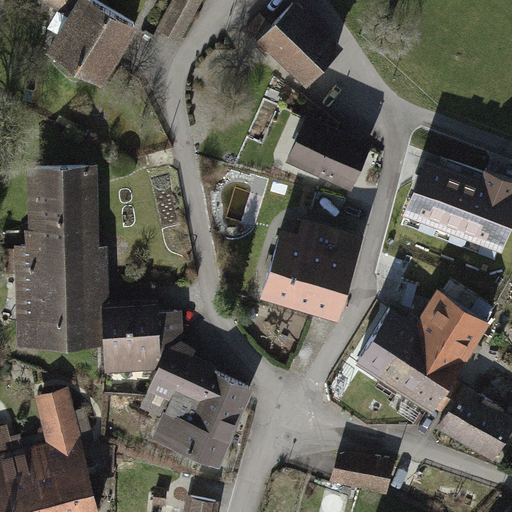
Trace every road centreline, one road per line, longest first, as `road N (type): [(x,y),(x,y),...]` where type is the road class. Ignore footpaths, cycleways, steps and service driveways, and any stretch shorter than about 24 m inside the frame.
road 1 (residential): [(298,418),(220,315),(177,96),(190,47),(240,0)]
road 2 (residential): [(320,0),(386,104),(396,146),(359,304),(298,418)]
road 3 (residential): [(511,482),(298,418)]
